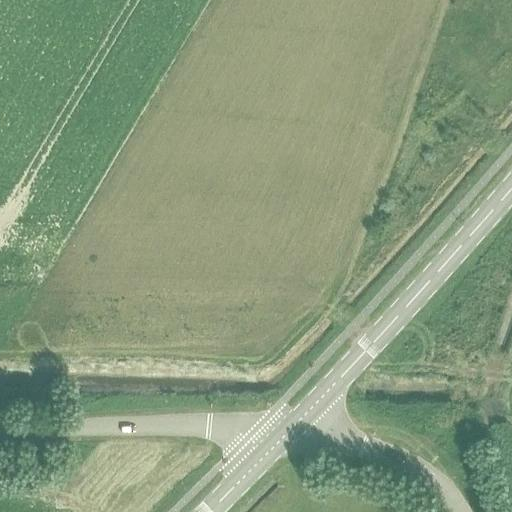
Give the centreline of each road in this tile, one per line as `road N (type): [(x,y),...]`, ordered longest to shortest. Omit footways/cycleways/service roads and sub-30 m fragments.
road 1 (secondary): [(290,429),(511,188)]
road 2 (unclassified): [(207,425),(0,430)]
